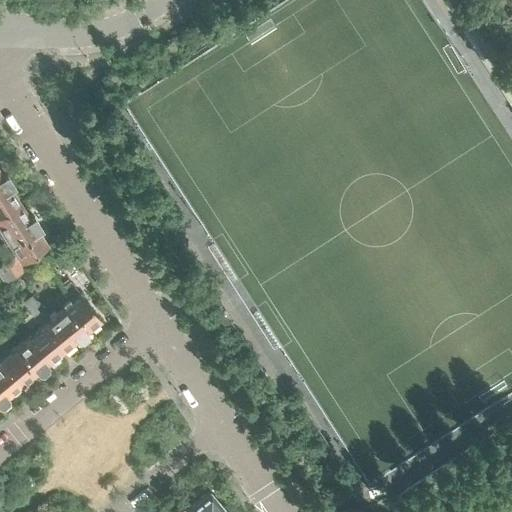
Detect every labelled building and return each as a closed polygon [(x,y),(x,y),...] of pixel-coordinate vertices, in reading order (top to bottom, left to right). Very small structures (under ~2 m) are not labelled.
[(0,215),(20,203),(10,187),(13,185),(6,173),(2,176),(0,171),(0,215)] [(47,244),(37,229),(41,227),(33,216),(30,218),(20,203),(0,215),(0,231),(16,255),(0,266),(0,275),(5,283),(25,270),(20,262),(47,244)] [(100,319),(90,307),(80,294),(69,281),(63,287),(75,301),(67,307),(79,322),(86,330),(100,319)] [(86,330),(79,322),(67,307),(52,320),(32,294),(23,301),(43,327),(43,328),(62,351),(76,339),(80,340),(86,335),(86,330)] [(38,322),(31,313),(24,319),(31,328),(38,322)] [(47,363),(58,354),(62,351),(43,328),(11,354),(0,340),(0,357),(22,384),(36,372),(41,372),(46,367),(47,363)] [(22,384),(0,357),(0,404),(1,405),(7,400),(7,396),(22,384)] [(222,511),(224,511),(209,492),(191,507),(190,506),(187,508),(181,505),(175,510),(175,511),(222,511)]
